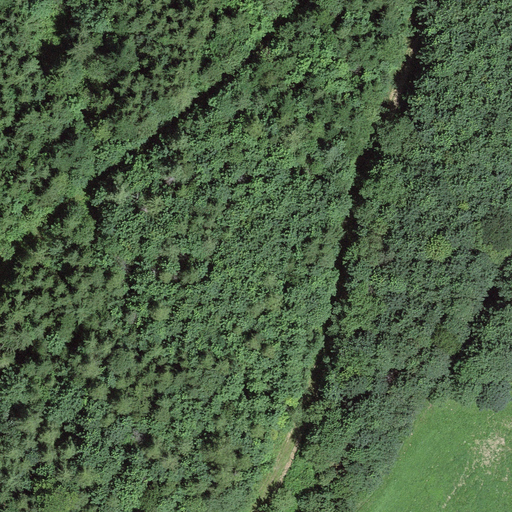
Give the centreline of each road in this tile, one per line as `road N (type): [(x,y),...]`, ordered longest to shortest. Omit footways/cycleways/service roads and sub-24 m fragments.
road 1 (track): [(261,511),(317,388),(370,159),(423,0)]
road 2 (track): [(308,0),(221,81),(64,204),(0,268)]
road 3 (track): [(511,250),(371,511)]
